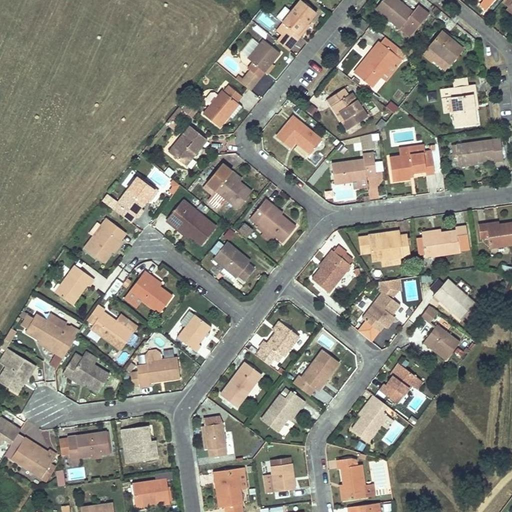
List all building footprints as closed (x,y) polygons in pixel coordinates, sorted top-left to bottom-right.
[(292,44),(300,35),(297,33),(305,22),(307,23),(316,12),(300,0),(299,0),(282,22),(287,27),(281,35),(292,44)] [(381,0),(375,8),(400,27),(402,24),(412,33),(429,13),(419,4),(413,11),(399,0),(381,0)] [(481,0),(479,3),(486,8),(492,0),(481,0)] [(297,33),(300,35),(308,24),(307,23),(305,22),(297,33)] [(412,33),(402,24),(400,27),(410,36),(412,33)] [(462,47),(441,30),(422,53),(432,61),(434,59),(445,68),(450,62),(462,47)] [(395,66),(405,53),(384,36),(379,42),(378,41),(373,48),(375,49),(355,73),(371,86),(378,77),(379,76),(384,80),(395,67),(395,66)] [(250,70),(240,82),(250,90),(259,78),(264,72),(263,72),(279,52),(262,39),(247,58),(252,63),(247,69),(250,70)] [(407,54),(411,57),(417,50),(412,47),(407,54)] [(474,83),(450,87),(441,88),(443,98),(452,97),(454,111),(456,125),(477,122),(474,107),(473,93),(475,93),(474,83)] [(229,115),(232,118),(242,106),(236,101),(241,95),(228,85),(224,91),(222,90),(203,113),(219,127),(229,115)] [(331,105),(347,129),(366,116),(351,92),(347,95),(343,88),(329,96),(334,103),(331,105)] [(249,112),(259,99),(248,90),(238,102),(249,112)] [(443,98),(444,112),(454,111),(452,97),(443,98)] [(385,108),(393,114),(397,108),(389,102),(385,108)] [(305,112),(313,117),(318,109),(310,104),(305,112)] [(275,135),(289,146),(296,138),(298,139),(297,141),(309,152),(321,138),(292,115),(275,135)] [(378,130),(385,123),(379,118),(373,126),(378,130)] [(170,152),(185,164),(191,157),(189,156),(193,151),(196,154),(208,140),(191,126),(170,152)] [(458,156),(459,163),(478,160),(493,158),(493,161),(503,159),(500,137),(456,143),(458,156)] [(401,155),(423,152),(422,144),(400,147),(401,155)] [(433,172),(431,156),(431,152),(430,151),(423,152),(401,155),(389,157),(392,180),(409,178),(409,173),(424,171),(425,173),(433,172)] [(334,183),(352,181),(367,178),(366,175),(376,174),(373,152),(363,153),(363,158),(331,163),(334,183)] [(191,157),(185,164),(187,166),(193,159),(191,157)] [(251,191),(239,182),(230,174),(233,171),(226,166),(215,180),(220,185),(216,190),(226,199),(238,208),(251,191)] [(172,195),(179,185),(153,167),(146,177),(172,195)] [(230,174),(239,182),(242,178),(233,171),(230,174)] [(142,207),(148,199),(156,188),(139,175),(119,202),(114,209),(132,222),(137,215),(139,217),(145,210),(142,207)] [(368,188),(367,178),(352,181),(353,190),(368,188)] [(156,188),(148,199),(151,201),(159,190),(156,188)] [(226,199),(216,190),(209,199),(219,207),(226,199)] [(272,204),(265,198),(249,218),(256,223),(254,225),(263,232),(261,235),(269,242),(275,236),(282,242),(295,225),(281,214),(271,205),(272,204)] [(167,219),(173,225),(176,223),(188,234),(201,244),(215,227),(182,200),(167,219)] [(271,205),(281,214),(282,212),(272,204),(271,205)] [(104,262),(112,251),(121,240),(118,237),(124,231),(107,218),(102,225),(105,227),(87,249),(104,262)] [(511,222),(498,224),(487,226),(486,223),(478,224),(480,238),(488,237),(489,246),(511,243),(511,222)] [(176,223),(173,225),(187,236),(188,234),(176,223)] [(245,225),(240,231),(246,236),(251,230),(245,225)] [(441,232),(422,235),(425,254),(459,250),(459,246),(458,240),(468,239),(466,225),(455,227),(455,230),(441,232)] [(385,232),(369,234),(373,260),(382,259),(394,257),(401,256),(410,255),(407,234),(400,235),(398,230),(391,231),(391,237),(386,237),(385,232)] [(121,240),(122,240),(127,233),(124,231),(118,237),(121,240)] [(121,240),(112,251),(115,253),(123,242),(122,240),(121,240)] [(224,267),(236,276),(237,274),(247,263),(249,261),(226,242),(213,258),(224,267)] [(335,252),(349,264),(353,259),(338,248),(335,252)] [(328,258),(320,267),(311,279),(328,292),(351,265),(349,264),(335,252),(332,250),(326,256),(328,258)] [(318,266),(320,267),(328,258),(326,256),(318,266)] [(394,257),(382,259),(383,265),(402,262),(401,256),(394,257)] [(247,263),(237,274),(244,280),(253,268),(247,263)] [(88,283),(91,286),(96,279),(76,264),(56,291),(73,304),(88,283)] [(511,267),(502,265),(500,272),(511,275),(511,267)] [(236,276),(224,267),(221,271),(231,279),(234,279),(236,276)] [(160,286),(149,278),(151,276),(144,271),(130,290),(142,300),(159,312),(172,295),(160,286)] [(151,276),(149,278),(160,286),(161,283),(151,276)] [(379,331),(384,325),(386,326),(394,316),(392,314),(399,304),(400,303),(390,296),(396,289),(401,291),(399,278),(379,280),(380,287),(379,288),(381,290),(361,317),(379,331)] [(472,305),(474,303),(446,279),(433,294),(460,318),(468,325),(479,312),(472,305)] [(136,308),(142,300),(130,290),(124,298),(136,308)] [(35,296),(29,304),(47,315),(52,307),(35,296)] [(481,309),(474,303),(472,305),(479,312),(481,309)] [(97,305),(87,319),(95,324),(92,330),(121,351),(126,344),(133,334),(116,322),(114,325),(111,323),(113,320),(103,313),(105,311),(97,305)] [(428,305),(420,316),(429,322),(436,311),(428,305)] [(192,314),(193,314),(189,310),(180,322),(184,326),(192,314)] [(50,348),(64,356),(76,336),(36,312),(25,330),(52,346),(50,348)] [(184,326),(176,336),(196,351),(200,344),(198,343),(211,326),(194,313),(193,314),(192,314),(184,326)] [(116,322),(133,334),(137,328),(120,316),(116,322)] [(276,331),(283,322),(280,320),(273,329),(276,331)] [(299,335),(283,322),(276,331),(267,342),(264,340),(260,346),(261,347),(256,354),(268,362),(273,356),(277,358),(281,352),(284,354),(299,335)] [(437,324),(424,339),(435,348),(447,357),(459,341),(446,331),(437,324)] [(13,328),(8,337),(13,341),(19,331),(13,328)] [(138,338),(133,334),(126,344),(131,348),(138,338)] [(8,337),(2,347),(8,350),(13,341),(8,337)] [(435,348),(424,339),(422,343),(432,351),(435,348)] [(146,359),(161,356),(160,350),(157,348),(148,349),(145,353),(146,359)] [(84,351),(81,357),(93,364),(96,359),(84,351)] [(0,379),(19,392),(26,381),(32,372),(34,373),(38,365),(16,352),(8,366),(0,378),(0,379)] [(93,364),(81,357),(74,353),(70,359),(62,373),(70,378),(72,374),(85,382),(99,390),(109,373),(93,364)] [(161,356),(146,359),(146,363),(134,364),(137,386),(149,384),(149,380),(180,376),(177,354),(161,356)] [(298,374),(293,381),(309,394),(315,387),(318,389),(333,369),(316,356),(310,364),(301,376),(298,374)] [(298,374),(301,376),(310,364),(304,359),(295,371),(298,374)] [(245,360),(220,393),(236,405),(261,372),(245,360)] [(390,373),(393,375),(400,364),(398,363),(390,373)] [(400,364),(393,375),(385,385),(383,383),(378,389),(396,403),(416,376),(400,364)] [(72,374),(70,378),(82,385),(85,382),(72,374)] [(276,429),(286,416),(295,405),(298,407),(304,400),(290,389),(285,396),(280,392),(260,417),(276,429)] [(371,404),(362,415),(352,429),(367,441),(381,423),(386,416),(380,412),(386,404),(373,395),(368,402),(371,404)] [(368,402),(359,413),(362,415),(371,404),(368,402)] [(295,405),(286,416),(289,418),(298,407),(295,405)] [(0,415),(0,418),(10,426),(12,423),(0,415)] [(0,442),(2,439),(10,444),(20,428),(12,423),(10,426),(0,418),(0,442)] [(207,447),(208,454),(226,452),(225,445),(223,430),(222,420),(204,423),(204,424),(205,430),(207,447)] [(131,447),(132,461),(155,458),(153,445),(148,446),(148,441),(145,425),(120,429),(122,448),(131,447)] [(235,444),(233,429),(223,430),(225,445),(235,444)] [(67,436),(69,456),(76,455),(89,454),(100,452),(107,451),(104,431),(67,436)] [(30,440),(22,435),(9,456),(41,476),(46,479),(55,466),(50,463),(52,459),(28,443),(30,440)] [(253,456),(265,439),(262,437),(249,453),(253,456)] [(30,440),(28,443),(52,459),(54,456),(53,451),(45,446),(43,449),(30,440)] [(359,441),(355,447),(362,451),(366,445),(359,441)] [(122,448),(124,462),(132,461),(131,447),(122,448)] [(76,455),(69,456),(70,464),(77,463),(76,455)] [(292,456),(272,460),(273,473),(262,474),(265,492),(276,490),(277,498),(292,496),(291,488),(297,487),(292,456)] [(343,482),(345,498),(364,495),(360,462),(356,463),(355,458),(349,456),(336,458),(337,466),(340,466),(343,482)] [(224,503),(225,511),(243,511),(240,487),(238,471),(244,470),(243,464),(213,469),(214,480),(217,480),(218,491),(220,504),(224,503)] [(55,470),(57,484),(65,483),(63,469),(55,470)] [(238,471),(240,487),(246,486),(244,470),(238,471)] [(131,484),(134,505),(147,503),(159,501),(160,504),(169,503),(165,479),(131,484)] [(378,501),(347,506),(347,511),(375,511),(375,510),(379,509),(378,501)] [(80,511),(112,511),(111,503),(80,508),(80,511)]
